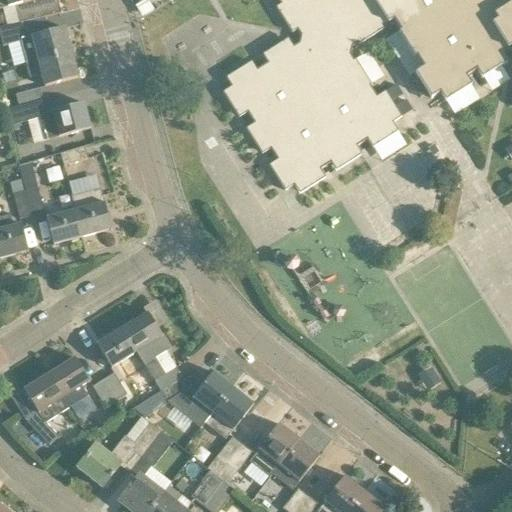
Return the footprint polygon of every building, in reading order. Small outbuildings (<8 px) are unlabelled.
[(0,0),(0,11),(3,11),(8,10),(8,11),(17,10),(20,25),(32,22),(60,16),(56,0),(0,0)] [(511,0),(277,0),(282,7),(277,11),(293,35),(297,32),(301,38),(297,40),(300,44),(298,45),(299,47),(294,50),(288,41),(263,58),(268,66),(257,73),(252,65),(227,81),(233,90),(223,96),(239,121),(248,115),(256,127),(247,132),(263,156),(271,151),(278,162),(269,168),(285,193),(295,186),(301,196),(325,180),(321,172),(331,165),(336,173),(361,156),(356,149),(368,142),(373,149),(398,133),(393,126),(401,120),(384,95),(377,100),(370,89),(372,87),(355,63),(353,64),(350,59),(352,57),(348,52),(357,45),(359,47),(390,26),(389,25),(393,22),(400,33),(398,35),(414,60),(417,58),(425,70),(416,76),(431,100),(441,94),(447,104),(472,88),(466,79),(477,72),(483,80),(508,65),(502,55),(511,49),(511,0)] [(26,67),(71,55),(64,30),(36,37),(32,22),(20,25),(7,28),(0,30),(0,37),(3,49),(20,45),(25,65),(26,67)] [(71,55),(26,67),(29,81),(42,77),(45,89),(77,80),(71,55)] [(39,91),(16,97),(19,109),(42,103),(39,91)] [(19,109),(10,111),(2,113),(5,125),(37,117),(44,143),(91,131),(84,105),(45,115),(42,103),(19,109)] [(84,149),(64,154),(60,155),(64,167),(87,161),(84,149)] [(26,194),(38,191),(32,166),(20,168),(26,194)] [(26,194),(32,218),(44,215),(38,191),(26,194)] [(74,212),(82,241),(111,233),(100,191),(99,191),(71,198),(75,212),(74,212)] [(20,221),(32,218),(26,194),(14,197),(20,221)] [(53,248),(82,241),(74,212),(45,220),(53,248)] [(0,219),(0,261),(28,255),(20,226),(12,228),(9,217),(0,219)] [(161,393),(182,380),(175,370),(165,376),(155,360),(169,351),(147,315),(121,331),(136,355),(137,354),(161,393)] [(111,371),(136,355),(121,331),(96,347),(111,371)] [(48,376),(69,410),(71,409),(72,410),(87,400),(86,399),(88,398),(82,389),(89,385),(74,360),(48,376)] [(205,426),(233,390),(212,374),(196,395),(190,390),(188,391),(182,380),(161,393),(167,404),(201,431),(205,426)] [(45,425),(69,410),(48,376),(23,392),(38,417),(38,416),(41,421),(31,430),(49,448),(58,439),(45,425)] [(103,382),(116,403),(127,397),(114,376),(103,382)] [(105,410),(116,403),(103,382),(92,389),(105,410)] [(233,390),(205,426),(225,442),(253,406),(233,390)] [(133,430),(141,436),(149,427),(141,420),(133,430)] [(128,474),(160,434),(150,425),(149,427),(141,436),(134,446),(126,439),(125,438),(110,457),(96,446),(76,470),(102,490),(120,467),(128,474)] [(272,476),(299,442),(278,426),(249,464),(251,465),(267,477),(269,479),(272,476)] [(129,511),(150,511),(164,495),(152,485),(160,475),(159,475),(153,469),(173,444),(160,434),(128,474),(137,481),(119,504),(129,511)] [(216,479),(242,447),(232,439),(206,471),(210,474),(216,479)] [(272,476),(291,491),(298,484),(299,484),(319,458),(299,442),(272,476)] [(223,484),(226,487),(251,455),(242,447),(216,479),(223,484)] [(223,484),(216,479),(210,474),(190,498),(203,508),(223,484)] [(350,511),(365,494),(344,478),(317,511),(350,511)] [(220,511),(235,494),(226,487),(223,484),(203,508),(207,511),(220,511)] [(164,495),(150,511),(186,511),(176,504),(181,498),(169,488),(164,495)] [(297,511),(308,498),(298,491),(295,494),(283,510),(285,511),(297,511)] [(350,511),(383,511),(385,511),(365,494),(350,511)] [(308,498),(297,511),(313,511),(318,506),(308,498)]
